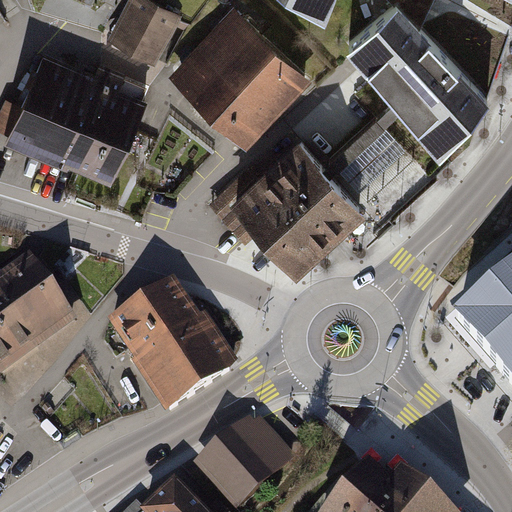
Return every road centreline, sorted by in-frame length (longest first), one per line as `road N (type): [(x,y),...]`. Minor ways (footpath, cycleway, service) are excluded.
road 1 (residential): [(300,317),(225,280),(0,210)]
road 2 (secondary): [(299,360),(46,511)]
road 3 (secondary): [(511,152),(379,307)]
road 4 (tertiary): [(511,511),(482,463),(380,371)]
